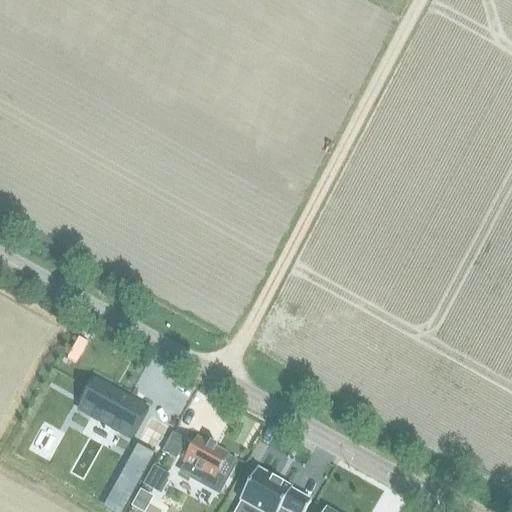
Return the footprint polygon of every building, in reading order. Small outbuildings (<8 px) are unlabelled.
[(94,381),(79,409),(133,439),(148,411),(94,381)] [(176,459),(186,441),(173,434),(163,451),(163,452),(172,457),(176,459)] [(209,445),(198,439),(184,464),(186,465),(182,472),(218,491),(234,462),(227,457),(228,455),(216,449),(217,448),(210,444),(209,445)] [(119,482),(108,502),(124,511),(155,456),(138,446),(118,482),(119,482)] [(242,503),(236,511),(305,511),(311,503),(291,492),(292,490),(257,470),(240,501),(242,503)]
